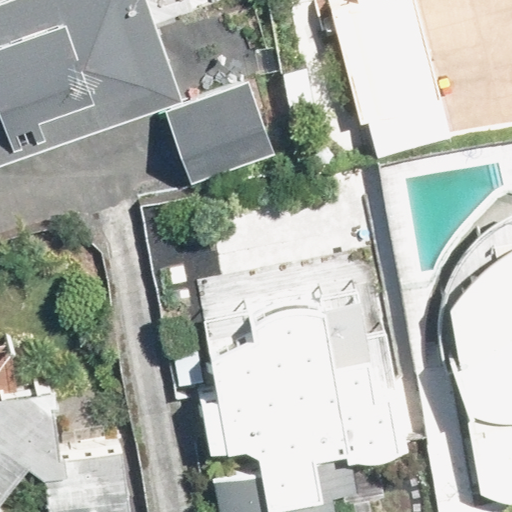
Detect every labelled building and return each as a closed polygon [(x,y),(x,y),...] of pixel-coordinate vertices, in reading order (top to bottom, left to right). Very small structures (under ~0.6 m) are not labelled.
[(150,0),(0,0),(0,155),(158,99),(185,175),(271,145),(245,74),(184,95),(150,0)] [(441,92),(417,0),(329,0),(358,111),(441,92)] [(511,494),(511,204),(500,209),(486,219),(475,228),(465,241),(457,252),(451,264),(444,279),(438,293),(437,305),(436,317),(437,330),(439,342),(442,356),(445,366),(466,405),(479,485),(494,491),(510,495),(511,494)] [(199,301),(213,382),(197,385),(207,439),(240,435),(254,442),(255,459),(211,467),(218,511),(338,511),(335,487),(355,483),(348,449),(407,438),(381,301),(362,305),(357,288),(355,289),(353,276),(199,301)] [(48,511),(133,511),(123,439),(59,446),(52,374),(0,380),(0,511),(11,511),(0,503),(0,492),(26,457),(43,468),(48,511)]
